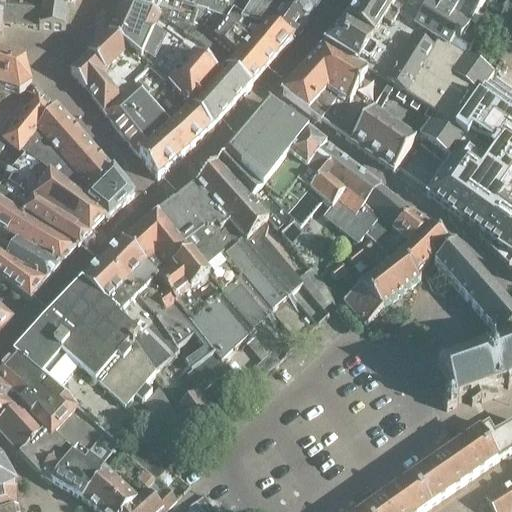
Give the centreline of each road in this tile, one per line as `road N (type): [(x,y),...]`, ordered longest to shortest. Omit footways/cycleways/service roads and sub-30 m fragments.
road 1 (residential): [(511,290),(461,238),(319,134)]
road 2 (residential): [(156,202),(42,58),(0,48)]
